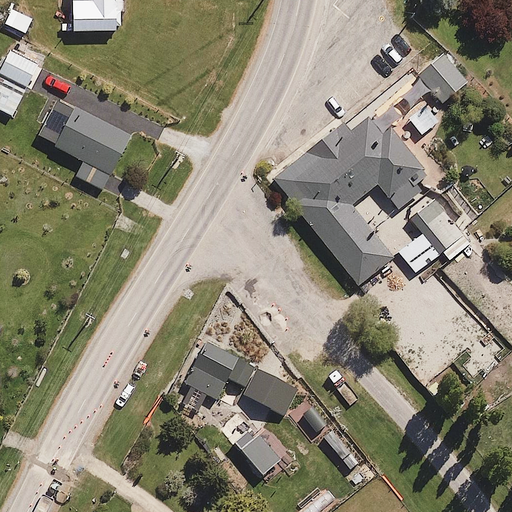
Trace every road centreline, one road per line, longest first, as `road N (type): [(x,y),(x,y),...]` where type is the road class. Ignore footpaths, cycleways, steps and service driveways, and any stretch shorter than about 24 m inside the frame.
road 1 (residential): [(208,198),(483,511)]
road 2 (tertiary): [(208,198),(108,357),(29,511)]
road 3 (tertiary): [(208,198),(281,61),(299,0)]
